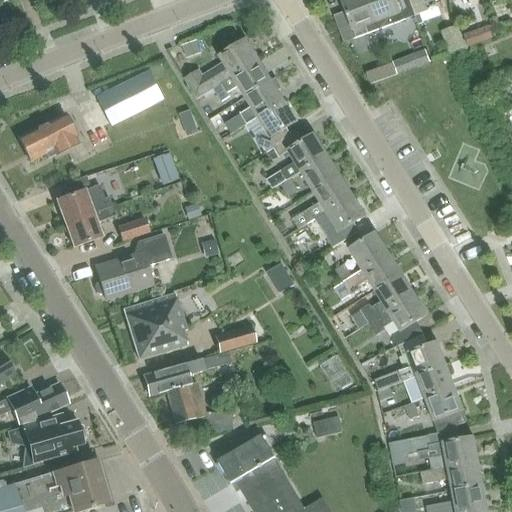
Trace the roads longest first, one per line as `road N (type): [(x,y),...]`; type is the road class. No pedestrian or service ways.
road 1 (residential): [(511,367),(286,0)]
road 2 (residential): [(181,511),(0,216)]
road 3 (residential): [(214,0),(0,82)]
